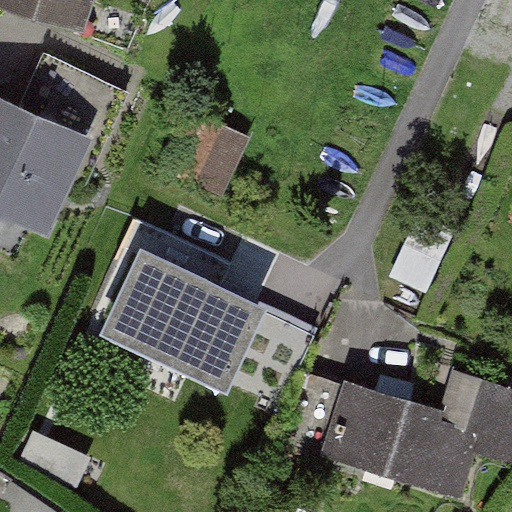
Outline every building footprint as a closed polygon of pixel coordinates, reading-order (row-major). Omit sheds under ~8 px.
[(0,0),(0,3),(77,27),(86,0),(0,0)] [(101,152),(128,94),(47,56),(21,112),(0,102),(0,203),(46,225),(84,143),(101,152)] [(219,123),(190,110),(165,166),(194,178),(219,123)] [(455,230),(421,215),(394,274),(428,290),(455,230)] [(231,264),(135,219),(123,245),(144,256),(110,329),(281,408),(314,338),(217,293),(231,264)] [(378,392),(306,369),(279,456),(325,470),(327,464),(402,487),(405,478),(457,494),(472,445),(510,456),(511,451),(511,392),(457,376),(446,412),(411,401),(415,387),(383,377),(378,392)] [(90,458),(35,432),(21,461),(77,487),(90,458)]
